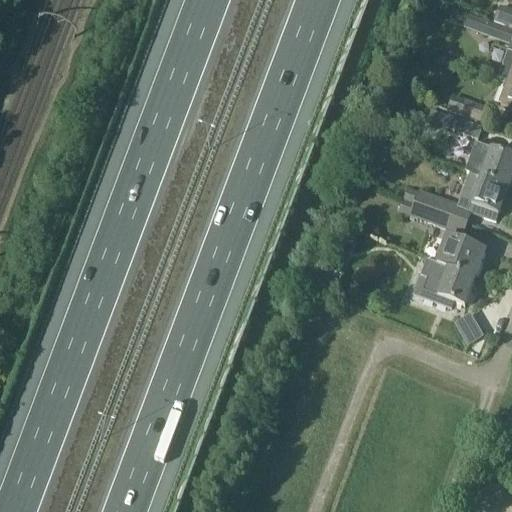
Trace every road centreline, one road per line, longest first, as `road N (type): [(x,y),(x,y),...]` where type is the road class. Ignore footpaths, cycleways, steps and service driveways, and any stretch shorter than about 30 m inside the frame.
road 1 (motorway): [(128,511),(320,0)]
road 2 (motorway): [(208,0),(16,511)]
road 3 (residential): [(444,511),(511,336)]
